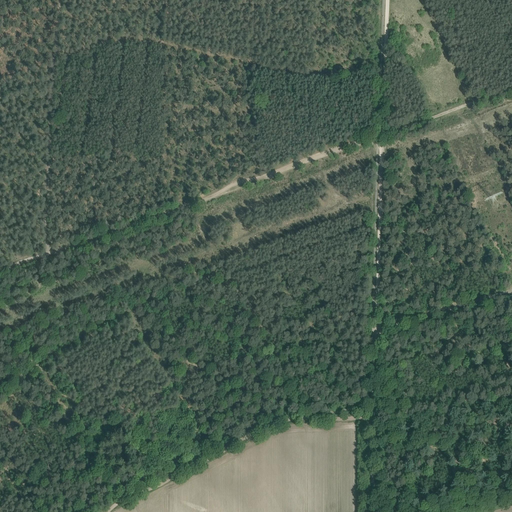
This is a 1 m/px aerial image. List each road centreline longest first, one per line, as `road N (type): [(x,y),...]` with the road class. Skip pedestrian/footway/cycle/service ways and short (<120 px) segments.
road 1 (track): [(381,135),(0,270)]
road 2 (track): [(373,418),(280,422),(104,511)]
road 3 (track): [(58,0),(42,255)]
road 4 (unclassified): [(375,352),(381,135)]
road 5 (unclassified): [(372,511),(375,352)]
road 6 (unclassified): [(375,352),(403,322),(511,290)]
road 7 (track): [(381,135),(511,90)]
road 8 (track): [(381,135),(387,0)]
